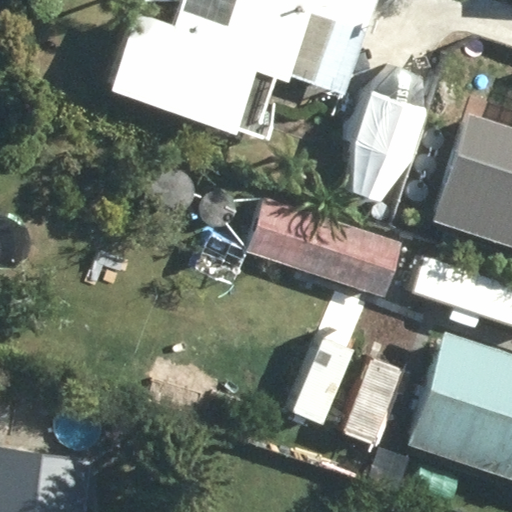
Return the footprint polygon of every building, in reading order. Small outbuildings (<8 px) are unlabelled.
[(111,4),(82,81),(207,128),(209,120),(253,137),(278,72),(327,91),(361,0),(159,0),(152,19),(111,4)] [(511,126),(467,113),(435,222),(511,244),(511,126)] [(161,220),(185,177),(150,157),(126,201),(161,220)] [(250,195),(233,248),(370,292),(387,238),(250,195)] [(385,437),(511,478),(511,355),(422,326),(385,437)] [(386,370),(355,358),(325,432),(356,445),(386,370)] [(61,511),(70,455),(0,445),(0,511),(61,511)]
